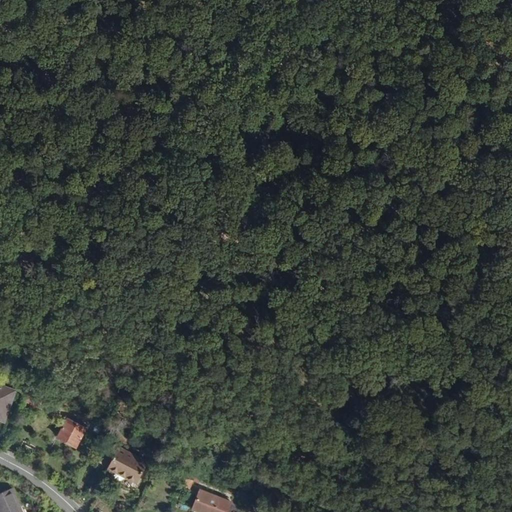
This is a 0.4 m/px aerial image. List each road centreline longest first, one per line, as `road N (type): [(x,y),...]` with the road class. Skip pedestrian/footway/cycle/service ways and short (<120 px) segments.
road 1 (track): [(140,192),(511,389)]
road 2 (track): [(358,0),(140,192)]
road 3 (track): [(0,35),(140,192)]
